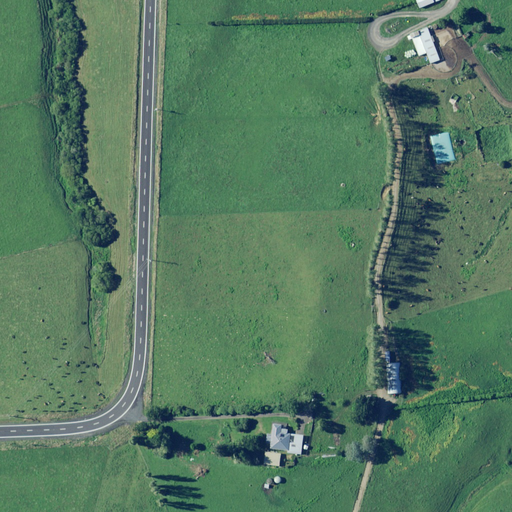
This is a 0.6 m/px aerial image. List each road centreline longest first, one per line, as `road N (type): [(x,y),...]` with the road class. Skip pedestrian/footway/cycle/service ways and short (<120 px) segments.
road 1 (track): [(353,511),(383,413),(376,286),(402,142),(388,82),(435,64),(450,0)]
road 2 (tertiary): [(150,0),(135,382),(122,407),(89,426),(0,432)]
